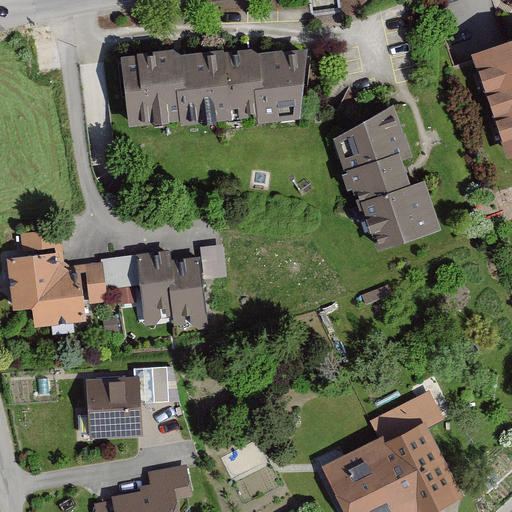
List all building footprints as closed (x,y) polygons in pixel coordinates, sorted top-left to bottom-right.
[(511,159),(511,42),(469,57),(504,162),(511,159)] [(298,120),(305,49),(256,55),(255,49),(180,58),(180,50),(117,57),(126,129),(198,120),(199,126),(256,119),(257,125),(298,120)] [(392,105),(332,140),(343,172),(338,174),(344,194),(353,191),(367,236),(373,234),(379,252),(438,232),(422,182),(407,187),(399,162),(410,158),(392,105)] [(62,264),(58,232),(18,236),(20,257),(4,259),(9,312),(30,310),(31,328),(82,323),(77,276),(84,275),(87,305),(107,303),(106,289),(103,264),(68,268),(62,264)] [(224,278),(221,248),(201,250),(204,280),(224,278)] [(204,325),(197,257),(171,260),(170,253),(135,256),(138,286),(142,325),(172,322),(172,328),(204,325)] [(138,286),(135,256),(103,259),(103,264),(106,289),(138,286)] [(131,370),(131,379),(86,380),(87,440),(140,440),(140,405),(165,404),(165,369),(131,370)] [(434,511),(460,499),(421,423),(385,441),(382,436),(321,466),(344,511),(434,511)] [(190,499),(185,467),(147,474),(149,486),(138,488),(139,494),(110,499),(111,505),(93,508),(93,511),(177,511),(176,502),(190,499)]
